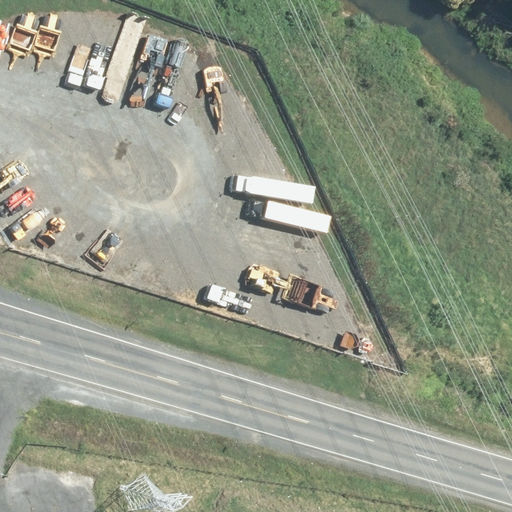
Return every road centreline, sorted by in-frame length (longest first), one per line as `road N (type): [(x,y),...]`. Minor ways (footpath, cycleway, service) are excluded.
road 1 (tertiary): [(0,331),(511,483)]
road 2 (track): [(0,206),(122,271),(323,326)]
